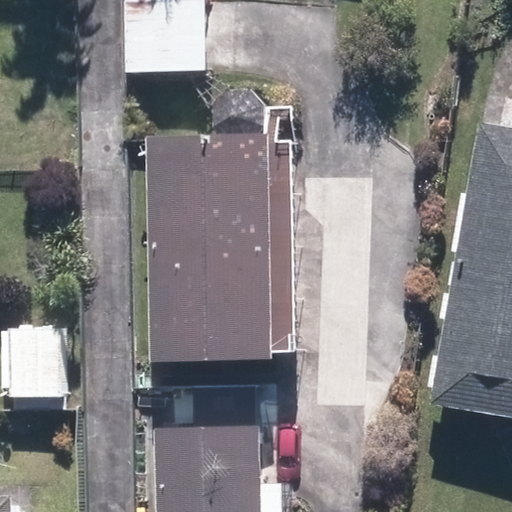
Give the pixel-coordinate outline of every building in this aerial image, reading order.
[(145,0),(147,68),(231,67),(229,0),(145,0)] [(511,45),(495,43),(487,93),(511,97),(511,45)] [(511,113),(496,112),(457,393),(511,400),(511,113)] [(302,124),(170,127),(176,348),(307,345),(302,124)] [(17,385),(24,385),(24,392),(80,395),(83,327),(28,324),(13,323),(12,355),(18,356),(17,385)] [(289,511),(287,415),(177,417),(178,511),(289,511)] [(0,511),(44,511),(43,482),(0,483),(0,511)] [(511,511),(511,492),(510,493),(505,493),(500,495),(494,498),(490,501),(486,505),(483,510),(482,511),(511,511)]
